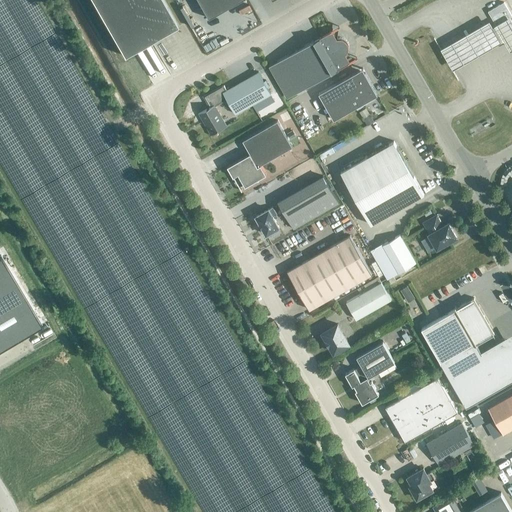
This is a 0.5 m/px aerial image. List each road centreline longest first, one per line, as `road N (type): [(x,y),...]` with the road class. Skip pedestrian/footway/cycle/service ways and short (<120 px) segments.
road 1 (unclassified): [(390,511),(152,97),(323,0)]
road 2 (secondary): [(469,176),(376,12)]
